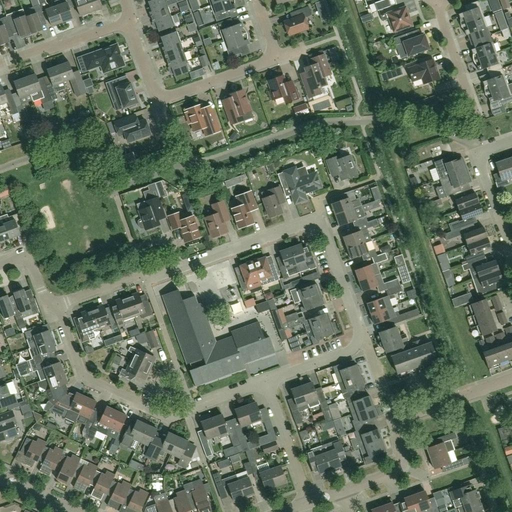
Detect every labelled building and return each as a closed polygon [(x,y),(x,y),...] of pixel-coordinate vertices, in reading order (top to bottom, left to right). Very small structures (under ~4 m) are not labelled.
[(59,0),(54,2),(56,7),(56,6),(62,23),(73,19),(67,4),(71,3),(70,0),(59,0)] [(70,0),(71,3),(75,2),(80,16),(91,13),(86,0),(70,0)] [(98,0),(86,0),(91,13),(101,9),(98,0)] [(149,13),(168,6),(166,1),(165,0),(153,0),(148,2),(150,7),(147,8),(149,13)] [(226,12),(236,8),(235,4),(235,2),(234,0),(226,0),(211,6),(216,22),(228,18),(226,12)] [(374,0),(375,3),(368,6),(371,13),(396,4),(394,0),(374,0)] [(186,1),(178,3),(182,12),(189,10),(186,1)] [(484,17),(478,1),(467,5),(469,11),(458,15),(460,20),(460,22),(460,24),(460,26),(484,17)] [(25,16),(32,34),(42,30),(38,18),(43,16),(40,5),(29,9),(31,15),(26,17),(25,16)] [(52,27),(62,23),(56,6),(56,7),(46,10),(52,27)] [(168,6),(149,13),(150,13),(153,22),(152,23),(171,16),(168,6)] [(304,18),(312,15),(309,7),(296,11),(298,17),(284,22),(289,36),(308,29),(304,18)] [(382,22),(389,19),(393,32),(412,26),(406,7),(380,16),(382,22)] [(23,9),(6,15),(11,28),(10,26),(16,24),(21,39),(32,35),(32,34),(25,16),(23,9)] [(193,14),(195,20),(201,17),(199,12),(193,14)] [(371,13),(360,17),(362,23),(373,19),(371,13)] [(0,45),(9,42),(5,30),(11,28),(6,15),(7,17),(0,19),(0,45)] [(171,16),(152,23),(154,28),(157,26),(159,32),(175,26),(171,16)] [(489,34),(490,34),(484,17),(460,26),(462,29),(464,31),(466,36),(468,35),(470,42),(489,35),(489,34)] [(217,24),(220,31),(224,41),(247,33),(246,31),(244,29),(243,28),(241,23),(231,27),(228,20),(217,24)] [(161,48),(180,42),(177,32),(161,37),(163,43),(160,44),(161,48)] [(247,33),(224,41),(229,58),(240,54),(238,48),(249,44),(247,40),(247,38),(247,36),(247,34),(247,33)] [(404,43),(408,56),(429,49),(426,43),(428,42),(426,36),(424,36),(424,35),(409,40),(407,34),(394,39),(396,45),(404,43)] [(473,61),(496,53),(491,37),(490,37),(489,35),(470,42),(473,49),(471,50),(473,55),(473,57),(473,59),(473,61)] [(180,42),(161,48),(162,49),(163,48),(166,58),(184,52),(180,42)] [(88,70),(101,65),(104,73),(124,66),(117,45),(83,57),(88,70)] [(184,52),(166,58),(169,67),(168,68),(187,61),(184,52)] [(489,67),(491,73),(502,69),(496,53),(473,61),(474,63),(475,65),(477,66),(478,71),(489,67)] [(199,57),(202,67),(203,67),(209,65),(206,55),(205,55),(201,57),(199,57)] [(306,73),(301,75),(309,98),(321,94),(319,88),(327,85),(324,78),(331,75),(324,55),(312,59),(314,65),(305,68),(306,73)] [(408,69),(412,81),(422,78),(424,84),(439,79),(433,60),(417,65),(418,66),(417,66),(417,64),(411,67),(411,68),(408,69)] [(187,61),(168,68),(170,73),(173,72),(175,77),(191,71),(187,61)] [(64,82),(75,78),(69,62),(58,66),(64,82)] [(66,89),(64,82),(58,66),(47,70),(53,86),(55,93),(66,89)] [(508,85),(502,69),(491,73),(493,78),(482,82),(484,87),(484,89),(484,91),(484,93),(508,85)] [(33,102),(41,99),(42,104),(51,101),(47,88),(41,90),(36,74),(25,78),(30,94),(33,102)] [(292,81),(286,83),(283,76),(280,77),(279,76),(274,77),(274,79),(269,81),(272,91),(269,92),(272,101),(283,96),(286,103),(298,99),(292,81)] [(25,78),(14,82),(19,98),(30,94),(25,78)] [(81,79),(71,83),(77,97),(87,93),(81,79)] [(138,103),(131,83),(120,87),(117,79),(106,83),(110,97),(118,94),(124,108),(128,107),(129,109),(137,106),(136,104),(138,103)] [(488,98),(490,103),(500,99),(502,105),(511,101),(511,96),(508,85),(484,93),(485,95),(487,97),(488,98)] [(2,86),(0,87),(0,111),(10,108),(12,115),(11,116),(14,123),(21,121),(17,108),(13,98),(7,101),(2,86)] [(47,88),(51,101),(57,99),(55,93),(53,86),(47,88)] [(231,125),(243,120),(244,122),(253,118),(250,111),(243,90),(229,95),(230,98),(223,100),(231,125)] [(73,101),(64,103),(66,109),(75,106),(73,101)] [(202,109),(201,105),(187,110),(188,113),(185,113),(189,124),(191,123),(194,131),(203,128),(206,136),(219,131),(210,106),(202,109)] [(306,105),(299,107),(302,115),(309,113),(306,105)] [(22,122),(28,120),(22,106),(17,108),(21,121),(22,122)] [(128,142),(150,134),(148,129),(149,127),(148,123),(146,122),(145,120),(138,123),(135,115),(114,123),(119,136),(125,134),(128,142)] [(126,155),(119,158),(122,166),(129,163),(126,155)] [(342,180),(357,175),(354,168),(355,166),(354,162),(352,162),(350,156),(344,158),(343,157),(341,156),(327,161),(333,177),(339,175),(342,180)] [(449,176),(450,176),(466,170),(462,158),(449,163),(447,158),(433,163),(440,179),(449,176)] [(497,188),(503,186),(509,184),(507,179),(511,177),(511,171),(508,160),(496,164),(499,173),(493,175),(497,188)] [(265,166),(267,171),(268,174),(275,172),(272,164),(265,166)] [(304,194),(321,188),(316,173),(299,179),(295,168),(278,174),(282,186),(288,184),(295,204),(307,200),(304,194)] [(466,170),(450,176),(453,186),(447,188),(450,195),(461,191),(459,187),(471,182),(466,170)] [(269,191),(261,193),(263,199),(269,218),(282,213),(279,205),(285,203),(283,199),(279,187),(269,191)] [(356,200),(353,191),(340,195),(342,201),(331,204),(335,215),(361,206),(359,199),(356,200)] [(253,224),(249,212),(255,210),(253,205),(249,192),(238,196),(241,206),(232,209),(239,229),(253,224)] [(455,200),(459,211),(479,203),(475,193),(455,200)] [(138,211),(141,219),(140,220),(137,222),(137,224),(139,227),(140,229),(143,229),(145,228),(145,230),(159,225),(158,221),(164,218),(157,198),(146,202),(149,207),(138,211)] [(224,223),(229,221),(223,201),(212,205),(215,214),(205,218),(212,238),(227,232),(224,223)] [(479,203),(459,211),(462,221),(483,214),(479,203)] [(356,227),(367,223),(368,222),(362,206),(361,206),(335,215),(339,227),(353,222),(354,227),(356,227)] [(18,229),(24,227),(19,213),(8,217),(10,222),(5,224),(2,216),(10,239),(20,235),(18,229)] [(185,242),(200,237),(192,216),(191,217),(190,214),(184,216),(184,219),(181,220),(178,213),(168,216),(173,230),(180,227),(185,242)] [(2,216),(0,216),(0,242),(10,239),(2,216)] [(377,219),(368,222),(367,223),(369,228),(379,225),(377,219)] [(463,235),(467,245),(487,238),(483,227),(463,235)] [(343,237),(347,248),(371,240),(367,229),(343,237)] [(459,229),(455,231),(444,235),(446,241),(461,235),(459,229)] [(491,248),(487,238),(467,245),(471,255),(465,257),(467,264),(473,261),(480,259),(478,253),(491,248)] [(371,240),(347,248),(351,259),(361,256),(363,261),(370,259),(370,258),(377,256),(371,240)] [(309,269),(309,270),(315,268),(311,257),(307,246),(301,248),(300,245),(290,248),(296,265),(298,272),(309,269)] [(279,268),(283,280),(289,278),(288,276),(298,272),(296,265),(290,248),(280,252),(285,266),(279,268)] [(377,256),(370,258),(370,259),(372,258),(374,264),(355,271),(358,281),(380,274),(376,264),(387,260),(385,253),(377,256)] [(259,280),(266,278),(268,283),(274,281),(273,279),(278,277),(274,266),(268,268),(265,257),(252,262),(259,280)] [(469,270),(473,280),(499,270),(495,260),(475,267),(473,261),(467,264),(461,266),(463,272),(469,270)] [(243,277),(238,279),(242,290),(247,288),(248,290),(261,286),(259,281),(259,280),(252,262),(240,266),(243,277)] [(499,270),(473,280),(479,295),(489,292),(487,286),(502,280),(502,279),(504,278),(502,271),(499,271),(499,270)] [(311,281),(319,278),(317,273),(317,272),(309,275),(311,281)] [(383,284),(380,274),(358,281),(362,292),(377,286),(379,292),(385,290),(399,285),(397,279),(383,284)] [(315,285),(314,284),(298,290),(298,288),(290,291),(294,304),(302,301),(318,295),(320,294),(317,284),(315,285)] [(402,291),(399,285),(385,290),(387,296),(366,304),(370,314),(392,306),(389,299),(393,298),(392,295),(402,291)] [(39,313),(34,299),(28,301),(24,289),(13,293),(18,305),(23,318),(39,313)] [(187,364),(189,363),(192,370),(189,371),(195,386),(245,369),(243,364),(274,353),(269,337),(264,339),(258,322),(231,332),(232,337),(215,343),(201,303),(197,304),(194,296),(182,301),(178,290),(162,295),(187,364)] [(142,319),(153,315),(149,302),(143,304),(142,303),(138,293),(127,297),(134,316),(140,314),(142,319)] [(320,294),(318,295),(302,301),(304,307),(300,308),(301,312),(322,305),(324,304),(320,294)] [(18,305),(12,307),(7,295),(0,297),(0,306),(4,319),(15,315),(20,329),(26,327),(23,318),(18,305)] [(123,320),(134,316),(127,297),(116,301),(117,303),(111,306),(114,315),(118,327),(125,325),(123,320)] [(480,337),(497,331),(485,300),(468,306),(480,337)] [(258,313),(270,309),(267,302),(255,306),(258,313)] [(503,309),(500,302),(494,304),(496,312),(503,309)] [(103,305),(92,309),(99,329),(110,325),(112,329),(118,327),(114,315),(109,316),(107,315),(105,309),(103,305)] [(394,313),(392,306),(370,314),(374,325),(391,318),(393,324),(409,319),(407,312),(399,315),(398,312),(394,313)] [(93,331),(99,329),(92,309),(81,313),(82,315),(74,318),(82,342),(84,341),(95,337),(93,331)] [(277,310),(271,312),(278,331),(279,332),(285,330),(289,329),(301,325),(299,318),(297,313),(285,317),(281,318),(278,309),(277,310)] [(508,323),(503,312),(497,314),(501,325),(508,323)] [(325,314),(303,322),(304,327),(310,325),(312,330),(329,324),(331,323),(327,313),(325,314)] [(329,324),(312,330),(314,336),(310,337),(313,345),(319,343),(317,340),(332,334),(334,333),(331,323),(329,324)] [(29,348),(29,349),(52,340),(49,330),(41,333),(39,327),(24,332),(30,348),(29,348)] [(399,348),(403,346),(401,342),(407,340),(405,334),(399,336),(396,327),(379,333),(379,335),(376,336),(380,348),(384,347),(386,353),(399,348)] [(158,346),(152,331),(146,333),(151,348),(158,346)] [(498,341),(505,338),(503,332),(496,335),(498,341)] [(288,339),(291,347),(300,344),(297,336),(292,337),(288,339)] [(488,345),(495,342),(493,336),(485,339),(488,345)] [(29,360),(31,366),(43,362),(41,356),(56,351),(52,340),(29,349),(32,359),(29,360)] [(424,368),(428,367),(420,346),(421,346),(419,340),(413,343),(415,348),(411,350),(417,367),(423,365),(424,368)] [(511,342),(483,353),(489,370),(511,361),(511,342)] [(435,364),(434,361),(437,360),(430,343),(421,346),(420,346),(428,367),(435,364)] [(134,354),(131,360),(150,369),(155,358),(136,349),(130,346),(128,351),(134,354)] [(399,348),(401,353),(408,374),(412,372),(411,369),(417,367),(411,350),(407,351),(405,346),(403,346),(399,348)] [(401,376),(408,374),(401,353),(391,357),(397,374),(399,373),(401,376)] [(150,369),(131,360),(126,371),(122,369),(119,375),(131,380),(133,376),(135,375),(145,380),(150,369)] [(45,367),(43,362),(31,366),(31,367),(28,368),(30,373),(37,370),(40,381),(64,373),(60,362),(45,367)] [(359,366),(357,366),(356,365),(344,369),(343,363),(332,367),(338,383),(360,375),(360,374),(361,373),(359,366)] [(40,381),(37,382),(39,388),(45,389),(49,400),(54,405),(68,391),(65,384),(67,383),(64,373),(40,381)] [(352,390),(364,386),(363,385),(365,383),(363,377),(360,377),(360,375),(338,383),(344,399),(354,396),(352,390)] [(319,404),(318,399),(312,383),(301,386),(309,408),(319,404)] [(10,396),(6,384),(0,386),(0,409),(17,403),(14,394),(10,396)] [(296,424),(303,422),(299,412),(309,408),(301,386),(291,390),(298,409),(291,411),(296,424)] [(68,391),(54,405),(68,411),(65,418),(75,422),(75,421),(79,413),(86,397),(76,393),(75,395),(68,391)] [(352,415),(357,413),(373,407),(369,396),(358,400),(356,395),(354,396),(346,399),(348,404),(352,415)] [(20,407),(28,404),(25,396),(21,397),(23,402),(19,403),(20,407)] [(86,397),(79,413),(89,418),(96,402),(86,397)] [(251,423),(262,419),(255,402),(245,406),(251,423)] [(489,414),(496,412),(493,402),(487,403),(489,414)] [(27,408),(30,417),(36,415),(33,406),(27,408)] [(106,406),(99,422),(94,420),(93,423),(86,438),(92,440),(97,430),(106,434),(109,427),(117,411),(106,406)] [(251,423),(245,406),(235,410),(242,431),(247,429),(245,425),(251,423)] [(328,407),(321,410),(322,412),(323,415),(326,422),(332,420),(328,407)] [(355,431),(354,432),(363,428),(367,427),(366,422),(377,418),(377,417),(378,415),(376,409),(374,409),(373,407),(357,413),(359,418),(351,421),(355,431)] [(17,426),(12,411),(0,415),(0,440),(5,439),(5,442),(7,442),(11,441),(12,439),(11,437),(17,435),(15,428),(16,427),(17,426)] [(117,411),(109,427),(119,432),(127,416),(117,411)] [(222,415),(211,418),(219,439),(223,438),(222,434),(228,432),(224,422),(222,415)] [(215,444),(220,442),(211,418),(210,419),(208,417),(203,419),(203,422),(201,422),(207,439),(213,437),(215,444)] [(134,439),(139,442),(147,425),(146,425),(147,424),(147,423),(139,419),(138,420),(137,421),(137,420),(135,423),(130,421),(123,436),(120,444),(119,444),(118,447),(126,451),(129,444),(131,445),(134,439)] [(86,438),(93,423),(87,420),(82,431),(83,436),(86,438)] [(271,442),(277,440),(270,420),(264,422),(271,442)] [(147,425),(139,442),(145,444),(143,448),(144,451),(146,452),(145,456),(150,458),(156,445),(159,439),(154,436),(157,430),(156,429),(157,428),(156,427),(149,424),(148,424),(147,425)] [(363,428),(354,432),(359,448),(365,446),(381,440),(377,429),(365,434),(363,428)] [(240,445),(236,435),(235,432),(229,434),(233,448),(240,445)] [(242,452),(249,450),(243,432),(236,435),(240,445),(242,452)] [(451,440),(456,438),(454,432),(443,436),(445,442),(443,443),(426,449),(430,459),(447,453),(454,450),(451,440)] [(159,439),(156,445),(150,458),(155,461),(158,455),(163,457),(165,451),(171,454),(178,437),(168,433),(164,441),(159,439)] [(119,444),(120,444),(123,436),(118,434),(113,445),(118,447),(119,444)] [(171,454),(172,455),(180,458),(177,464),(186,468),(189,460),(199,457),(195,447),(194,447),(196,450),(186,446),(188,442),(178,437),(171,454)] [(36,442),(26,438),(20,452),(26,455),(22,463),(32,468),(35,461),(37,462),(38,460),(44,446),(46,443),(38,439),(36,442)] [(365,446),(359,448),(365,465),(386,457),(384,451),(385,451),(381,440),(365,446)] [(275,441),(273,442),(262,446),(264,453),(278,449),(275,441)] [(206,457),(212,455),(207,442),(201,444),(206,457)] [(340,442),(328,446),(327,444),(321,446),(324,453),(331,472),(342,468),(340,465),(348,463),(340,442)] [(55,468),(61,455),(63,451),(55,447),(53,451),(44,446),(38,460),(43,463),(39,471),(49,476),(52,469),(54,470),(55,468)] [(324,453),(321,446),(316,448),(317,450),(306,454),(310,464),(314,475),(319,473),(320,476),(331,472),(324,453)] [(450,464),(447,453),(430,459),(434,469),(450,464)] [(79,463),(80,459),(72,455),(70,459),(61,455),(55,468),(60,471),(56,479),(66,484),(69,477),(71,478),(72,476),(79,463)] [(469,463),(467,457),(453,462),(455,468),(469,463)] [(243,464),(246,471),(235,475),(238,481),(244,498),(254,494),(247,475),(253,473),(250,466),(249,462),(243,464)] [(250,466),(249,462),(250,466),(253,473),(254,475),(259,473),(265,490),(275,486),(269,470),(267,463),(257,466),(256,464),(250,466)] [(89,485),(96,471),(97,467),(89,463),(87,467),(79,463),(72,476),(77,479),(73,487),(83,492),(87,485),(89,486),(89,485)] [(280,466),(269,470),(275,486),(286,483),(280,466)] [(112,481),(115,475),(106,471),(105,475),(96,471),(89,485),(94,487),(90,496),(100,500),(104,493),(105,494),(106,495),(112,481)] [(221,480),(218,473),(212,475),(217,488),(222,487),(227,485),(233,501),(244,498),(238,481),(235,475),(221,480)] [(185,491),(191,509),(197,507),(198,511),(209,511),(210,511),(207,504),(209,504),(206,493),(211,491),(208,483),(203,485),(201,479),(192,482),(194,488),(185,491)] [(122,504),(123,503),(129,489),(131,485),(123,481),(121,485),(112,481),(106,495),(111,497),(107,505),(117,510),(120,503),(122,504)] [(462,488),(449,492),(451,498),(455,508),(457,507),(479,500),(478,499),(480,498),(478,492),(476,492),(475,490),(473,490),(471,484),(462,488)] [(129,489),(123,503),(128,505),(124,511),(136,511),(137,511),(138,511),(139,511),(148,493),(140,489),(138,493),(129,489)] [(168,501),(171,511),(189,511),(190,511),(192,510),(191,509),(185,491),(184,490),(176,494),(177,497),(168,501)] [(431,510),(425,491),(414,495),(420,511),(438,511),(437,508),(431,510)] [(420,511),(414,495),(404,499),(405,501),(399,503),(401,511),(420,511)] [(144,511),(171,511),(168,501),(167,499),(158,502),(160,506),(157,507),(156,504),(146,507),(144,511)] [(479,500),(457,507),(458,511),(482,511),(482,510),(479,500)] [(395,511),(392,503),(381,507),(383,511),(395,511)]
